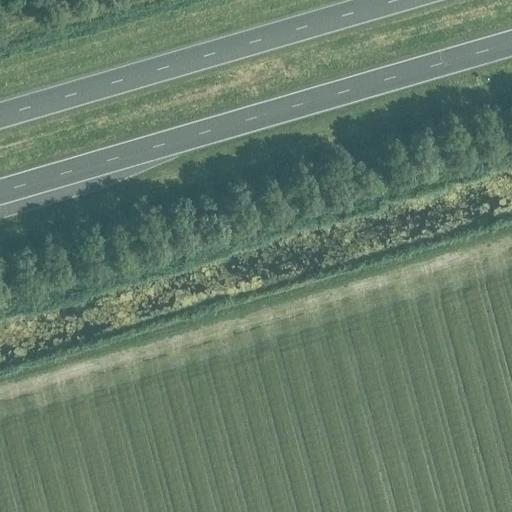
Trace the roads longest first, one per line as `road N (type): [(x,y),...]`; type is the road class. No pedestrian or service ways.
road 1 (trunk): [(0,198),(511,48)]
road 2 (trunk): [(434,0),(0,128)]
